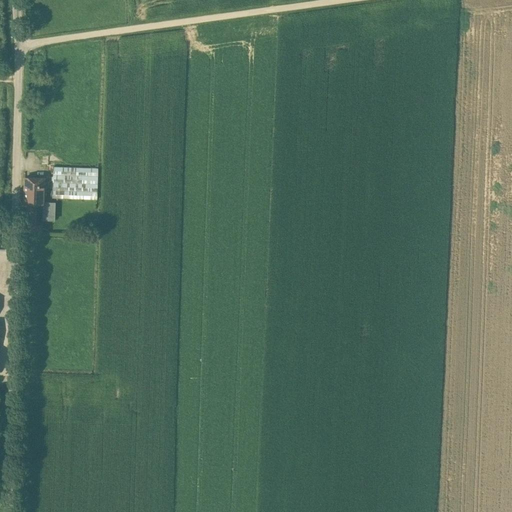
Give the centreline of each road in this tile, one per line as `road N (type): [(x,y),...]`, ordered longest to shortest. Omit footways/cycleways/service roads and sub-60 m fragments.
road 1 (unclassified): [(6,511),(18,45)]
road 2 (unclassified): [(18,45),(342,0)]
